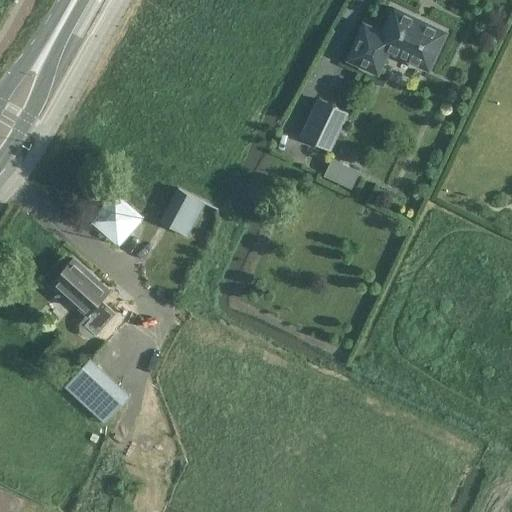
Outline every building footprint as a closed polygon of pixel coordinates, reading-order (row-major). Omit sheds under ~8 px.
[(366,24),(364,23),(364,25),(349,57),(348,58),(349,59),(349,58),(376,72),(377,72),(378,71),(389,49),(428,68),(427,68),(429,68),(429,67),(445,32),(445,33),(446,31),(445,31),(425,22),(424,21),(417,18),(417,17),(416,17),(396,8),(396,7),(395,7),(395,8),(383,33),(365,24),(366,24)] [(347,112),(319,99),(302,136),(330,149),(347,112)] [(333,159),(325,175),(351,187),(359,171),(333,159)] [(205,201),(203,200),(178,187),(161,220),(187,234),(205,201)] [(117,190),(93,221),(123,244),(146,212),(117,190)] [(86,324),(96,333),(115,312),(105,303),(103,305),(99,301),(109,290),(73,258),(52,282),(87,314),(92,318),(86,324)] [(48,357),(43,364),(52,372),(57,365),(48,357)] [(104,420),(128,395),(91,359),(66,385),(104,420)]
